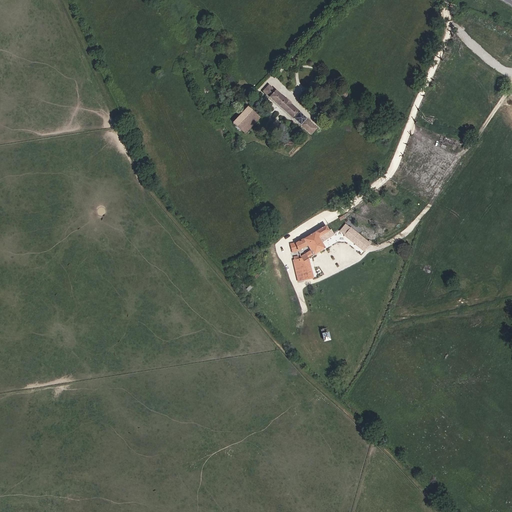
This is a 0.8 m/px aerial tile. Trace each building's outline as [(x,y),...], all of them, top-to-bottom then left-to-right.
[(310,135),(316,128),(290,104),(284,99),(269,85),(263,91),(310,135)] [(244,133),(259,118),(247,108),(233,123),(244,133)] [(227,117),(223,111),(217,115),(221,121),(227,117)] [(313,255),(324,248),(320,241),(318,238),(320,237),(329,231),(325,226),(307,236),(305,238),(303,239),(307,246),(310,250),(313,255)] [(322,239),(330,234),(329,231),(320,237),(322,239)] [(297,251),(307,246),(303,239),(295,243),(290,244),(292,252),(297,251)] [(308,258),(313,255),(310,250),(300,257),(300,256),(294,257),(294,260),(293,260),(298,282),(313,278),(308,258)] [(315,360),(310,336),(299,338),(304,362),(314,360),(315,360)] [(316,370),(314,360),(304,362),(305,369),(308,372),(316,370)]
